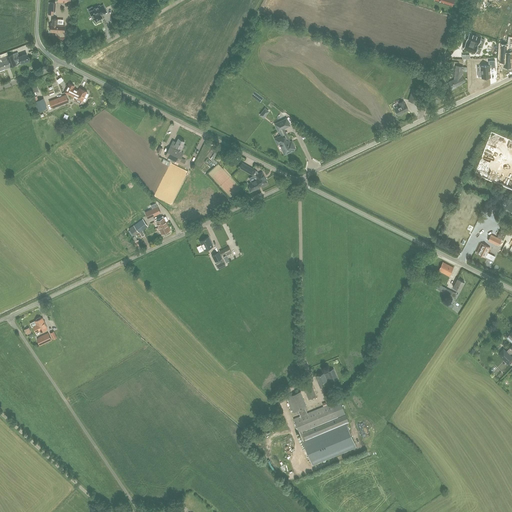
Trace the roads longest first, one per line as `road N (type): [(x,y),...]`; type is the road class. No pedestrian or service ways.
road 1 (unclassified): [(295,180),(51,58),(37,41),(37,0)]
road 2 (unclassified): [(0,320),(295,180)]
road 3 (unclassified): [(511,289),(295,180)]
road 4 (unclassified): [(295,180),(511,77)]
road 5 (track): [(65,64),(181,0)]
